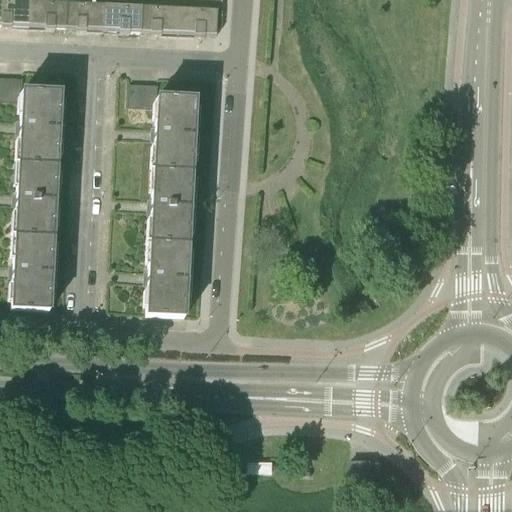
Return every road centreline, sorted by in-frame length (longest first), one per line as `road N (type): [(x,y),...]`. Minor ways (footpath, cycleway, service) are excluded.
road 1 (tertiary): [(415,372),(0,362)]
road 2 (residential): [(237,64),(220,342),(89,334)]
road 3 (tertiary): [(511,320),(499,303),(489,253),(496,28),(488,0)]
road 4 (residential): [(89,334),(97,59)]
road 5 (tertiary): [(0,387),(260,399)]
road 6 (tertiary): [(471,143),(455,336)]
road 7 (tertiary): [(471,143),(473,334)]
road 8 (tertiary): [(260,399),(409,416)]
road 9 (tertiary): [(260,399),(285,391),(408,398)]
road 10 (tertiary): [(488,0),(478,30),(471,143)]
road 11 (residential): [(237,64),(97,59)]
